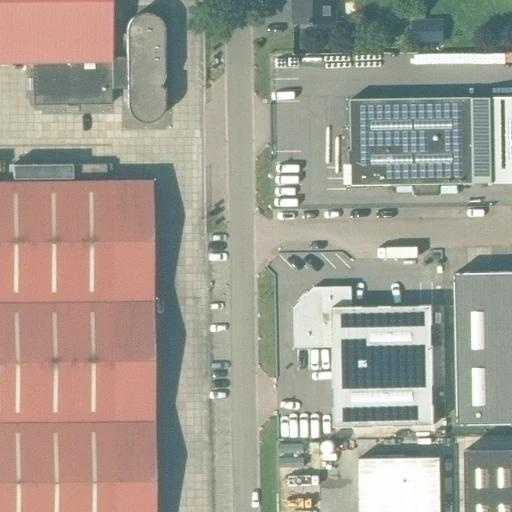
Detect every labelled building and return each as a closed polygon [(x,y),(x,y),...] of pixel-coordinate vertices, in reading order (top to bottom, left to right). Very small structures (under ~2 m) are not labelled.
[(127,76),(127,104),(128,111),(133,118),(139,122),(146,123),(153,122),(159,117),(163,111),(165,104),(165,88),(161,87),(164,76),(164,32),(162,24),(157,18),(149,14),(141,14),(134,18),(129,24),(126,32),(127,62),(111,62),(110,0),(0,0),(0,62),(34,62),(34,105),(112,104),(111,70),(127,76)] [(292,0),(293,23),(329,23),(328,0),(292,0)] [(443,20),(411,21),(412,46),(443,45),(443,20)] [(495,183),(511,182),(511,96),(493,97),(495,183)] [(473,98),(371,99),(351,100),(352,150),(349,150),(350,188),(364,187),(364,185),(474,184),(474,164),(473,98)] [(71,179),(71,165),(11,165),(12,179),(71,179)] [(106,165),(76,165),(76,179),(106,178),(106,165)] [(0,511),(154,511),(151,181),(112,182),(0,182),(0,511)] [(511,272),(456,273),(458,425),(511,423),(511,272)] [(434,425),(432,326),(432,306),(352,307),(352,287),(314,288),(307,294),(310,297),(303,304),(300,302),(294,308),(295,348),(333,348),(334,427),(434,425)] [(320,443),(310,443),(310,455),(320,455),(320,443)] [(303,444),(279,444),(279,454),(303,454),(303,444)] [(511,511),(511,449),(466,450),(466,511),(511,511)] [(304,458),(279,459),(279,469),(304,468),(304,458)] [(441,511),(440,458),(379,459),(359,459),(359,511),(441,511)]
